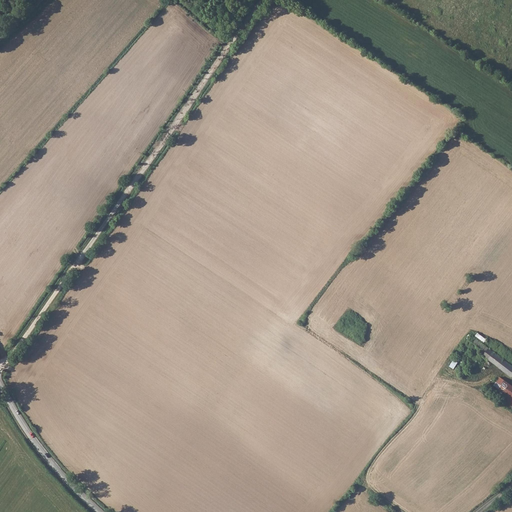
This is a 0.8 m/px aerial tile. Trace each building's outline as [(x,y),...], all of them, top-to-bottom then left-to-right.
[(478,333),(476,336),(485,342),(487,339),(478,333)] [(486,351),(489,348),(480,342),(478,345),(486,351)] [(486,353),(484,356),(499,368),(504,360),(489,349),(486,353)] [(454,369),(458,362),(454,360),(450,366),(454,369)] [(511,366),(504,360),(499,368),(511,378),(511,377),(511,366)]
